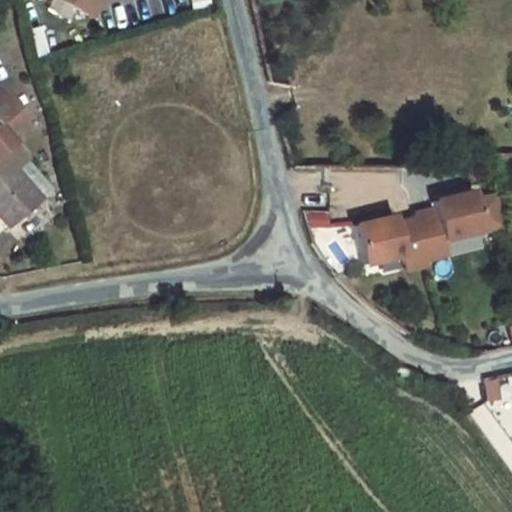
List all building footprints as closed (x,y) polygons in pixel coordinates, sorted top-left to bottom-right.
[(54,0),(37,31),(84,58),(117,0),(54,0)] [(0,170),(9,163),(0,152),(0,170)] [(0,261),(22,245),(35,235),(11,206),(0,191),(0,261)] [(405,238),(406,242),(416,284),(437,279),(433,264),(472,255),(472,257),(491,253),(482,217),(465,222),(463,216),(423,226),(425,233),(405,238)] [(384,240),(343,250),(353,289),(393,279),(396,294),(417,288),(416,284),(406,242),(386,247),(384,240)] [(400,393),(392,385),(375,402),(389,414),(408,399),(400,393)]
